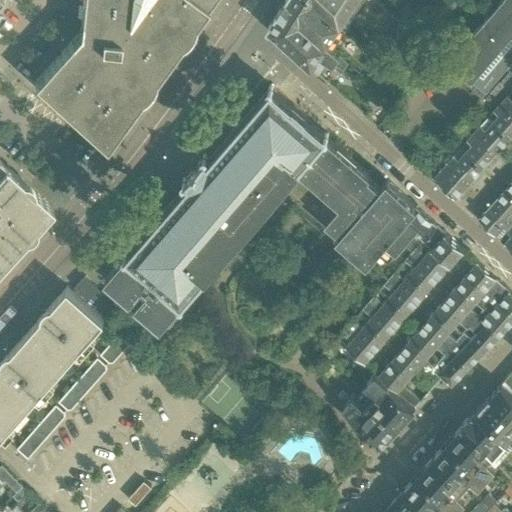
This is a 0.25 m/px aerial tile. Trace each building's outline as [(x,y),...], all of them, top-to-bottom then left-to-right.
[(81,0),(78,32),(33,83),(104,147),(139,99),(142,97),(144,95),(147,93),(149,91),(150,88),(152,86),(153,83),(154,80),(154,78),(179,45),(182,43),(184,41),(186,39),(188,37),(190,34),(191,31),(193,29),(193,26),(194,24),(211,0),(81,0)] [(327,45),(341,23),(314,0),(285,0),(282,5),(327,45)] [(362,0),(314,0),(341,23),(346,26),(362,0)] [(511,0),(500,0),(449,60),(486,92),(511,62),(511,0)] [(333,48),(327,45),(282,5),(278,11),(278,12),(270,25),(269,25),(268,27),(312,66),(320,55),(334,64),(340,54),(333,48)] [(438,33),(451,47),(461,36),(448,23),(438,33)] [(368,260),(375,252),(414,204),(387,179),(380,186),(367,175),(369,173),(327,136),(328,134),(326,132),(324,133),(304,116),(304,115),(293,105),(292,106),(272,88),(273,87),(270,84),(267,87),(269,89),(208,159),(206,157),(208,156),(205,153),(202,156),(204,157),(186,178),(184,177),(182,179),(185,182),(186,181),(188,182),(127,252),(126,251),(123,254),(125,255),(105,278),(130,299),(143,284),(149,289),(136,304),(160,326),(180,304),(181,305),(184,301),(183,300),(212,266),(234,241),(234,242),(275,195),(274,194),(284,183),(326,220),(328,219),(341,231),(338,234),(367,260),(368,260)] [(511,98),(508,95),(502,102),(511,111),(511,98)] [(499,114),(492,123),(509,138),(511,134),(511,111),(502,102),(495,110),(499,114)] [(481,125),(473,133),(495,153),(509,138),(492,123),(486,129),(481,125)] [(472,144),(465,152),(482,167),(495,153),(473,133),(468,139),(472,144)] [(454,154),(447,162),(468,182),(482,167),(465,152),(459,158),(454,154)] [(0,265),(25,238),(26,238),(28,237),(30,236),(31,235),(33,234),(34,232),(35,230),(35,229),(35,227),(35,226),(52,207),(33,191),(33,189),(33,187),(32,185),(30,184),(29,182),(27,181),(26,181),(24,180),(22,180),(0,160),(0,265)] [(468,182),(447,162),(433,177),(438,181),(438,182),(455,197),(468,182)] [(511,194),(506,189),(493,203),(511,219),(511,194)] [(503,226),(508,230),(511,225),(511,219),(493,203),(478,219),(495,234),(503,226)] [(414,204),(375,252),(387,262),(389,260),(412,233),(417,237),(420,233),(424,237),(435,223),(414,204)] [(432,248),(450,263),(463,248),(435,223),(424,237),(422,239),(432,248)] [(416,246),(411,253),(438,277),(450,263),(432,248),(422,241),(416,246)] [(399,265),(409,273),(427,289),(438,277),(411,253),(405,259),(399,265)] [(478,261),(467,274),(485,290),(496,278),(478,261)] [(395,271),(389,278),(416,301),(427,289),(409,273),(399,265),(395,271)] [(467,274),(457,285),(484,308),(485,290),(467,274)] [(86,276),(76,287),(76,288),(77,288),(88,298),(95,291),(99,287),(98,286),(97,287),(86,277),(87,276),(86,276)] [(379,289),(388,298),(406,313),(416,301),(389,278),(384,283),(379,289)] [(480,317),(499,335),(509,325),(492,309),(501,300),(510,291),(496,278),(485,290),(484,308),(478,315),(473,322),(480,317)] [(457,285),(446,298),(473,322),(478,315),(484,308),(457,285)] [(0,362),(0,432),(1,434),(104,318),(68,286),(0,362)] [(374,295),(368,302),(396,326),(406,313),(388,298),(379,289),(374,295)] [(511,292),(510,291),(501,300),(511,310),(511,292)] [(446,298),(435,310),(453,326),(463,332),(468,328),(469,326),(473,322),(446,298)] [(102,311),(112,320),(122,309),(112,300),(102,311)] [(492,309),(509,325),(511,322),(511,310),(501,300),(492,309)] [(358,313),(368,322),(385,337),(396,326),(368,302),(363,308),(358,313)] [(435,310),(424,323),(451,347),(457,340),(463,334),(453,326),(435,310)] [(353,320),(347,326),(374,350),(385,337),(368,322),(358,313),(353,320)] [(471,338),(484,351),(499,335),(480,317),(473,322),(469,326),(476,332),(471,338)] [(424,323),(413,336),(430,352),(439,359),(445,353),(449,349),(451,347),(424,323)] [(374,350),(347,326),(342,332),(336,338),(346,347),(364,362),(374,350)] [(120,332),(119,333),(100,354),(109,362),(113,362),(131,342),(120,332)] [(449,349),(469,367),(484,351),(471,338),(464,332),(463,334),(457,340),(451,347),(449,349)] [(413,336),(402,349),(407,353),(429,372),(435,365),(439,359),(430,352),(413,336)] [(328,352),(333,357),(338,351),(333,346),(328,352)] [(402,349),(391,362),(409,377),(414,372),(432,387),(438,380),(429,372),(407,353),(402,349)] [(435,365),(429,372),(438,380),(442,376),(451,384),(469,367),(449,349),(445,353),(435,365)] [(72,409),(107,369),(106,365),(98,357),(59,401),(67,409),(72,409)] [(382,396),(375,404),(398,424),(408,413),(421,400),(404,383),(409,377),(391,362),(379,375),(375,372),(367,382),(382,396)] [(511,370),(502,382),(511,391),(511,370)] [(511,391),(502,382),(476,410),(463,424),(491,450),(502,460),(511,448),(511,391)] [(398,424),(375,404),(370,410),(353,394),(344,404),(357,423),(376,449),(398,424)] [(56,404),(17,448),(28,458),(65,416),(65,412),(56,404)] [(491,450),(463,424),(449,440),(487,476),(495,467),(502,460),(491,450)] [(434,456),(464,486),(471,478),(478,485),(487,476),(449,440),(434,456)] [(419,472),(456,509),(465,499),(458,493),(464,486),(434,456),(419,472)] [(11,475),(6,470),(0,475),(0,479),(3,483),(11,475)] [(403,489),(425,511),(439,511),(441,511),(442,511),(453,511),(456,509),(419,472),(403,489)] [(26,490),(22,486),(13,495),(18,499),(26,490)] [(425,511),(403,489),(382,511),(425,511)] [(482,502),(472,511),(500,511),(502,510),(495,503),(489,509),(482,502)]
